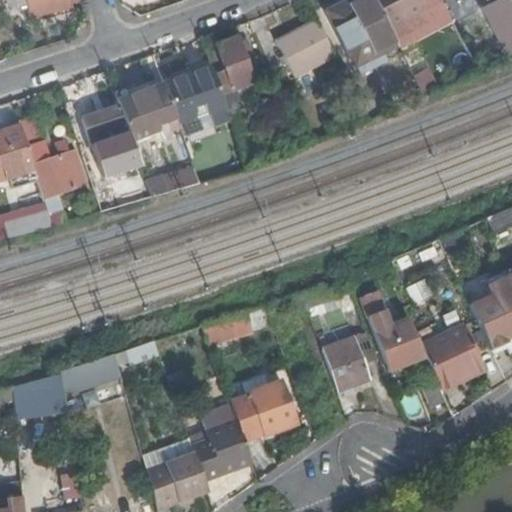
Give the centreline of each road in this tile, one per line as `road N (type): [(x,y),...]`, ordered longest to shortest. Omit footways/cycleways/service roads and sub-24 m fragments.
road 1 (residential): [(442,451),(367,434),(355,439),(347,452),(361,489)]
road 2 (residential): [(114,49),(247,0)]
